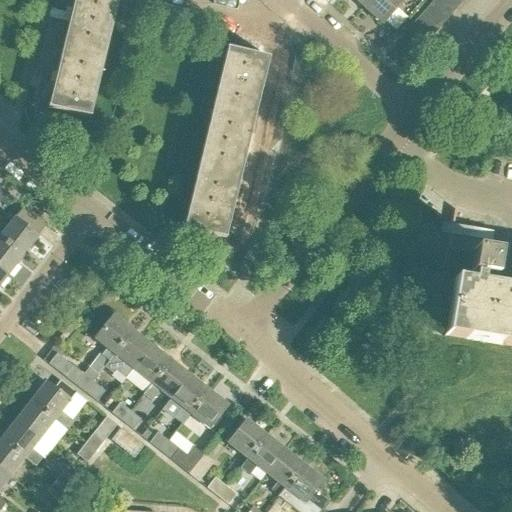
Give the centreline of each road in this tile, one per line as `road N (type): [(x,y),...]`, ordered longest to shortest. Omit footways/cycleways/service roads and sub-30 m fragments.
road 1 (unclassified): [(391,143),(243,333)]
road 2 (unclassified): [(389,459),(243,333)]
road 3 (unclassified): [(91,216),(243,333)]
road 4 (residential): [(285,0),(412,116)]
road 5 (unclassified): [(511,4),(412,116)]
road 6 (residential): [(91,216),(0,333)]
road 7 (residential): [(391,143),(452,186),(511,198)]
